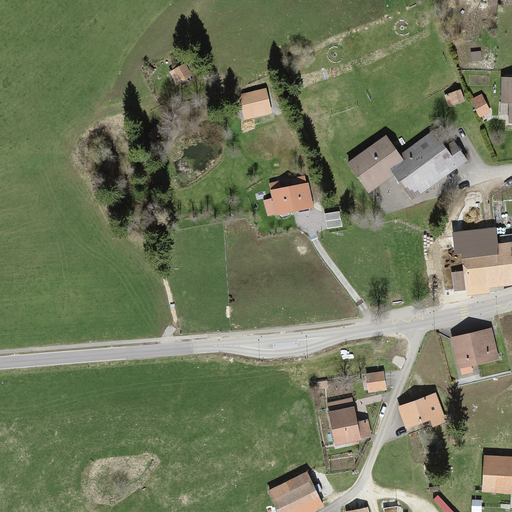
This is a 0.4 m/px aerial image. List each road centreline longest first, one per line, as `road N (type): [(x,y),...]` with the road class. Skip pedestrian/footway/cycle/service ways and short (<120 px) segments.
road 1 (tertiary): [(0,363),(284,342),(424,321)]
road 2 (residential): [(330,511),(359,493),(424,321)]
